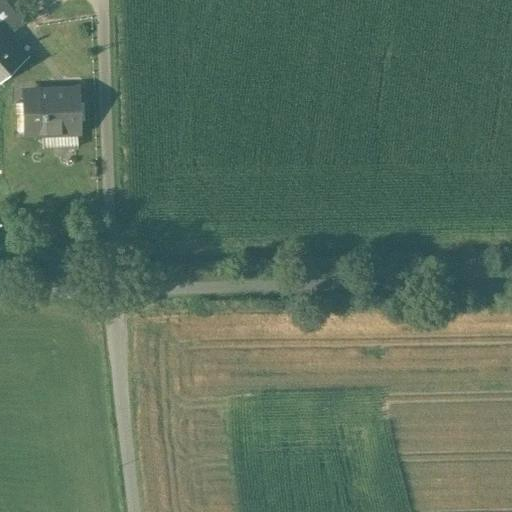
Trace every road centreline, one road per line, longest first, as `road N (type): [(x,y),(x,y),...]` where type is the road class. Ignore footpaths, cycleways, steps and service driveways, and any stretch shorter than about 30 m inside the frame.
road 1 (residential): [(108,290),(511,281)]
road 2 (residential): [(133,511),(108,290)]
